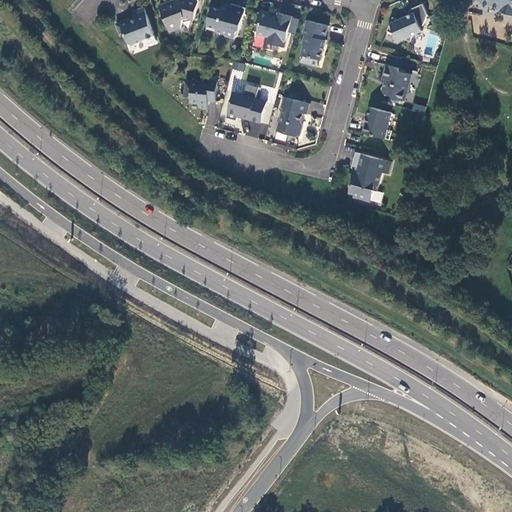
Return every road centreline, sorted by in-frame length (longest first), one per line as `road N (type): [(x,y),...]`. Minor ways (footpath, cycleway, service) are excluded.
road 1 (primary): [(511,424),(398,348),(148,214),(0,103)]
road 2 (primary): [(0,137),(109,220),(393,376),(493,442)]
road 3 (unclassified): [(0,170),(60,217),(276,346)]
road 4 (residential): [(209,147),(323,174),(365,0)]
road 5 (unclassified): [(377,392),(493,442)]
